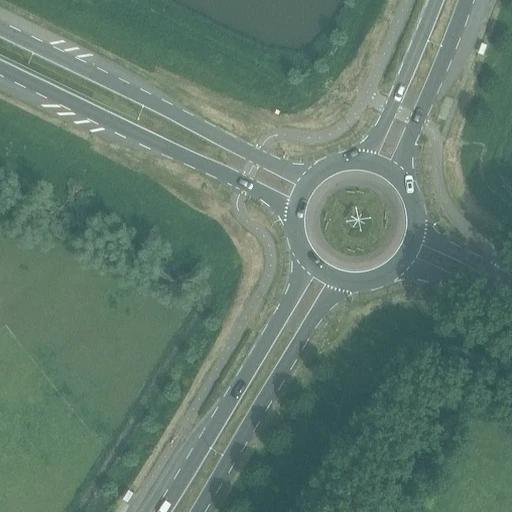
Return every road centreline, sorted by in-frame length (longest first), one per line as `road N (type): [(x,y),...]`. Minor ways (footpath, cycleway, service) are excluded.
road 1 (primary): [(322,186),(0,30)]
road 2 (primary): [(0,70),(304,223)]
road 3 (secondary): [(315,256),(160,511)]
road 4 (secondary): [(195,511),(346,274)]
road 5 (secondary): [(397,195),(466,0)]
road 6 (secondary): [(430,0),(359,174)]
road 7 (tertiary): [(511,294),(400,248)]
